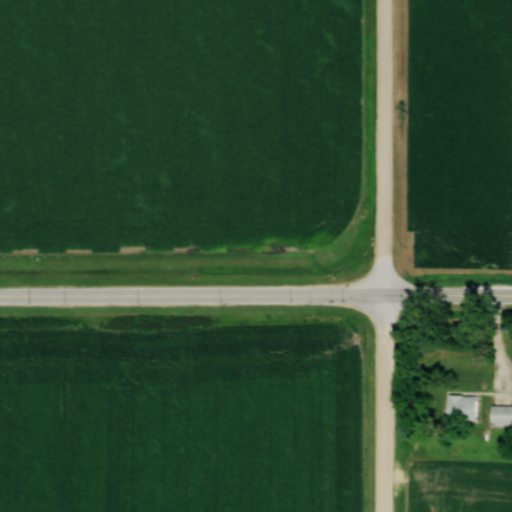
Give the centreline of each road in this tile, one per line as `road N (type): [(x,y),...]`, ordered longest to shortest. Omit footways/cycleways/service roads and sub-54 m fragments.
road 1 (residential): [(383,0),(379,511)]
road 2 (tertiary): [(0,296),(380,295)]
road 3 (tertiary): [(511,295),(380,295)]
